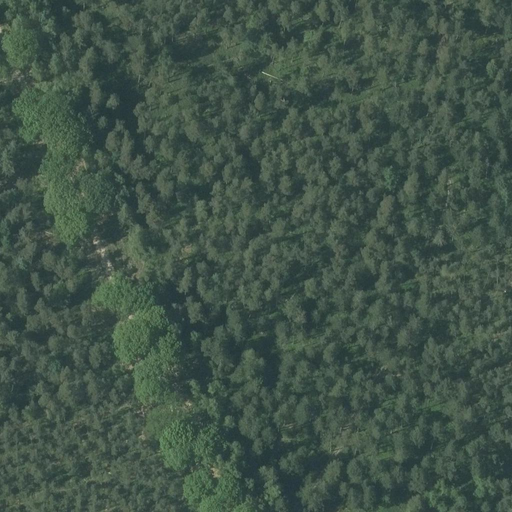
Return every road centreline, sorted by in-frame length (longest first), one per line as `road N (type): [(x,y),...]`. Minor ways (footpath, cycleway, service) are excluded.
road 1 (track): [(292,511),(401,337),(441,195),(427,102),(442,0)]
road 2 (track): [(0,42),(217,511)]
